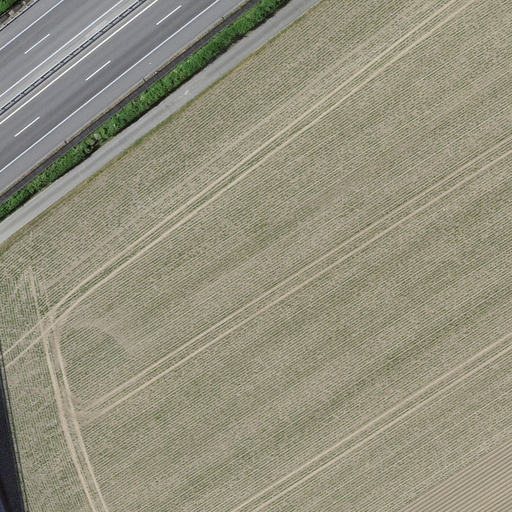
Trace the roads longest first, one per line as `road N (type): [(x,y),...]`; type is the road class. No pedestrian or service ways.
road 1 (track): [(306,0),(0,234)]
road 2 (motorway): [(0,148),(188,0)]
